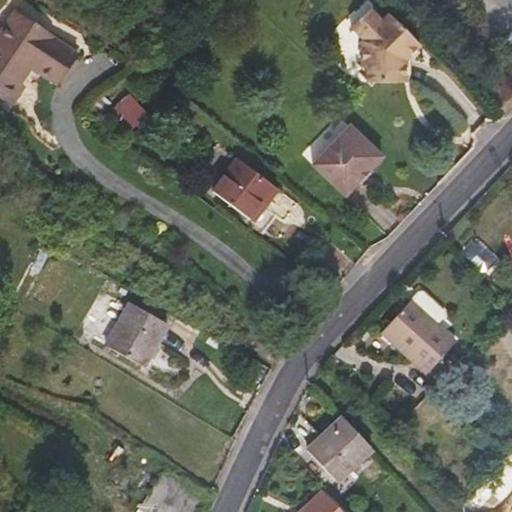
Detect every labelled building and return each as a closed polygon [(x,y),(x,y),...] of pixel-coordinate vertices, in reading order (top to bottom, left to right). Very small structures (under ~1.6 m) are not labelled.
[(371,9),(351,29),(361,40),(361,69),(376,69),(376,83),(405,83),(405,60),(420,45),(389,14),(383,20),(371,9)] [(0,34),(0,97),(12,106),(25,87),(20,83),(31,67),(57,85),(78,54),(15,12),(0,34)] [(376,69),(361,69),(357,72),(371,88),(376,83),(376,69)] [(149,85),(168,100),(176,91),(158,75),(149,85)] [(141,95),(159,111),(168,100),(149,85),(141,95)] [(112,103),(113,105),(120,98),(112,89),(104,95),(112,103)] [(112,103),(104,95),(86,113),(96,121),(112,103)] [(145,118),(147,115),(130,95),(115,108),(116,110),(111,114),(124,127),(128,123),(132,129),(136,125),(145,118)] [(145,118),(136,125),(142,132),(151,125),(145,118)] [(350,125),(312,165),(345,196),(382,157),(350,125)] [(238,159),(213,192),(250,220),(266,199),(270,202),(279,190),(238,159)] [(418,291),(410,300),(436,323),(444,314),(443,310),(423,291),(418,291)] [(410,300),(380,333),(426,375),(456,342),(436,323),(410,300)] [(106,345),(144,368),(168,325),(130,303),(106,345)] [(343,416),(307,450),(337,483),(373,449),(343,416)] [(166,468),(140,508),(146,511),(199,511),(209,497),(166,468)] [(342,511),(323,491),(300,511),(342,511)]
